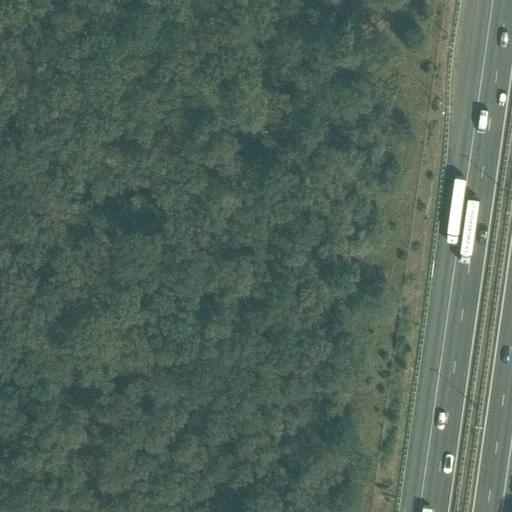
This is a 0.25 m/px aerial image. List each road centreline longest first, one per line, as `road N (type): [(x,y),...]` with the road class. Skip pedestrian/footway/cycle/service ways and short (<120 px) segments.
road 1 (motorway): [(499,0),(426,511)]
road 2 (motorway): [(494,511),(511,390)]
